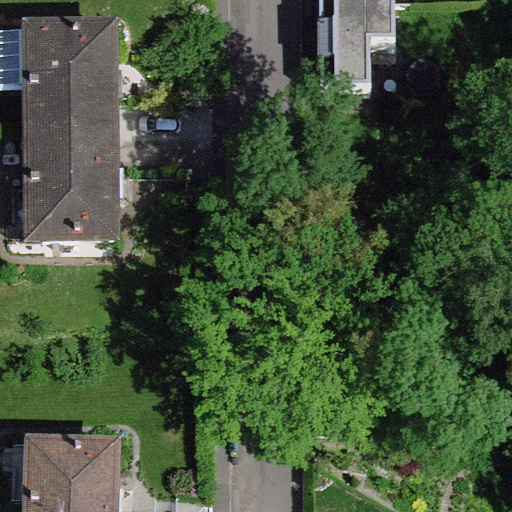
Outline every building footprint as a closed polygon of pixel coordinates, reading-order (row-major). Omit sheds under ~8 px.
[(322,0),(323,11),(397,11),(396,0),(322,0)] [(397,11),(323,11),(323,100),(372,99),(371,55),(396,55),(397,11)] [(21,29),(2,30),(3,88),(22,88),(21,29)] [(113,36),(30,37),(29,247),(114,247),(113,174),(113,141),(113,104),(113,36)] [(114,511),(116,456),(33,454),(31,511),(114,511)]
